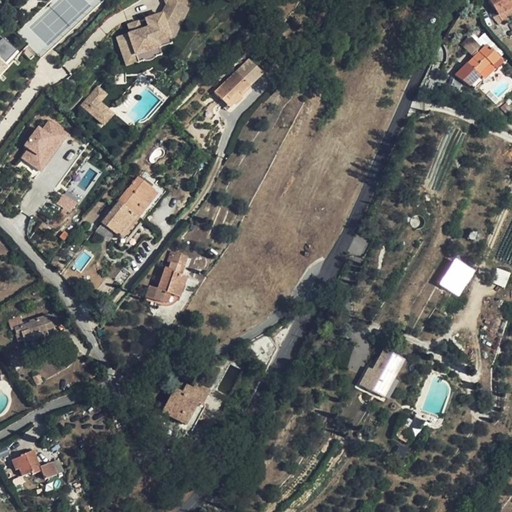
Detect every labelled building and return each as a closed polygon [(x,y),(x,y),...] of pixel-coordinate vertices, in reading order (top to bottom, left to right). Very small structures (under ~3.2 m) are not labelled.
[(167,0),(168,2),(169,1),(164,13),(147,19),(151,28),(134,33),(120,38),(126,56),(137,53),(138,55),(161,47),(159,41),(172,37),(172,36),(188,1),(187,0),(167,0)] [(511,0),(489,0),(499,15),(503,22),(511,16),(511,0)] [(461,44),(472,55),(482,46),(470,35),(461,44)] [(174,43),(172,37),(159,41),(161,47),(174,43)] [(0,76),(9,67),(4,63),(17,50),(2,38),(0,40),(0,76)] [(490,49),(486,46),(468,64),(474,70),(480,64),(484,69),(490,63),(493,65),(500,58),(490,49)] [(161,47),(138,55),(140,62),(164,55),(161,47)] [(137,53),(126,56),(129,66),(141,63),(140,62),(138,55),(137,53)] [(249,61),(236,72),(215,93),(222,100),(230,109),(243,97),(241,94),(249,86),(248,85),(261,74),(249,61)] [(97,106),(103,99),(95,91),(79,109),(101,128),(110,118),(97,106)] [(68,134),(48,121),(42,130),(38,127),(22,147),(27,151),(20,160),(41,173),(68,134)] [(149,164),(143,171),(157,181),(155,183),(158,185),(164,177),(149,164)] [(157,181),(143,171),(137,178),(118,201),(101,223),(118,236),(114,241),(121,247),(142,220),(138,217),(148,205),(144,202),(153,190),(158,185),(155,183),(157,181)] [(165,191),(158,185),(153,190),(144,202),(148,205),(138,217),(142,220),(148,213),(165,191)] [(113,197),(108,193),(104,198),(109,202),(113,197)] [(76,203),(62,196),(56,204),(63,209),(58,216),(61,219),(66,212),(70,214),(76,203)] [(97,215),(93,211),(85,221),(89,225),(97,215)] [(109,238),(112,232),(99,226),(96,232),(109,238)] [(187,257),(174,252),(170,263),(180,266),(177,275),(181,276),(187,257)] [(458,297),(473,272),(455,260),(439,285),(458,297)] [(180,266),(170,263),(168,270),(165,268),(158,286),(153,283),(151,287),(149,287),(145,297),(144,300),(155,303),(156,301),(163,303),(163,302),(167,303),(170,294),(179,297),(186,278),(181,276),(177,275),(180,266)] [(131,275),(122,268),(113,280),(122,286),(131,275)] [(498,268),(493,282),(504,286),(509,272),(498,268)] [(63,324),(59,312),(49,315),(54,327),(63,324)] [(24,325),(20,315),(8,320),(11,330),(14,329),(14,328),(24,325)] [(54,327),(49,315),(29,322),(30,323),(24,325),(14,328),(14,329),(19,341),(23,340),(23,341),(31,338),(32,340),(49,334),(47,329),(54,327)] [(404,361),(383,350),(376,363),(372,371),(368,369),(359,385),(379,396),(385,385),(389,387),(404,361)] [(209,392),(195,384),(192,389),(185,386),(182,393),(174,389),(170,395),(161,412),(186,425),(198,403),(202,405),(209,392)] [(389,387),(385,385),(379,396),(383,398),(389,387)] [(166,419),(156,412),(148,427),(154,430),(160,418),(165,422),(166,419)] [(412,420),(406,417),(395,437),(400,440),(412,420)] [(165,422),(160,418),(154,430),(158,433),(165,422)] [(40,467),(33,450),(22,455),(22,456),(11,460),(14,468),(18,466),(19,469),(22,477),(31,473),(32,475),(41,471),(44,480),(57,475),(52,462),(40,467)]
